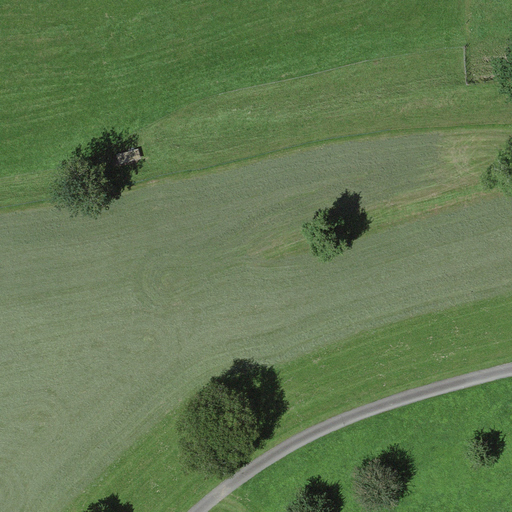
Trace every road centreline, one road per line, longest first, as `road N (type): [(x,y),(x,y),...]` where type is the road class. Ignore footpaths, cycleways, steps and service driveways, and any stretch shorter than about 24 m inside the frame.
road 1 (unclassified): [(200,511),(301,437),(379,404)]
road 2 (track): [(511,368),(379,404)]
